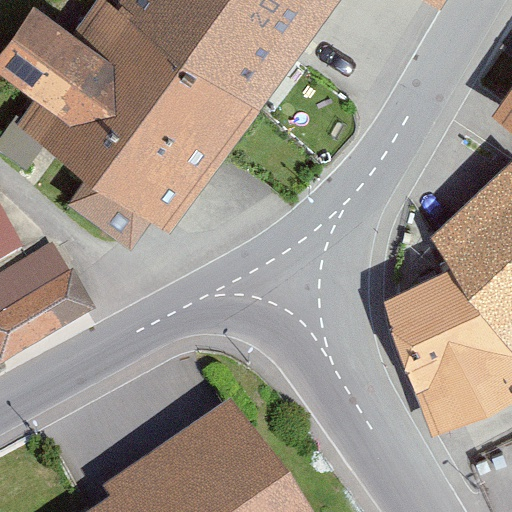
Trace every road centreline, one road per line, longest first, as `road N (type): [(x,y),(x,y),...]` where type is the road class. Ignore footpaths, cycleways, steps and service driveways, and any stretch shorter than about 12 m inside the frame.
road 1 (tertiary): [(481,0),(379,162),(337,212),(284,256)]
road 2 (tertiary): [(0,406),(284,256)]
road 3 (tertiary): [(284,256),(360,410),(432,511)]
